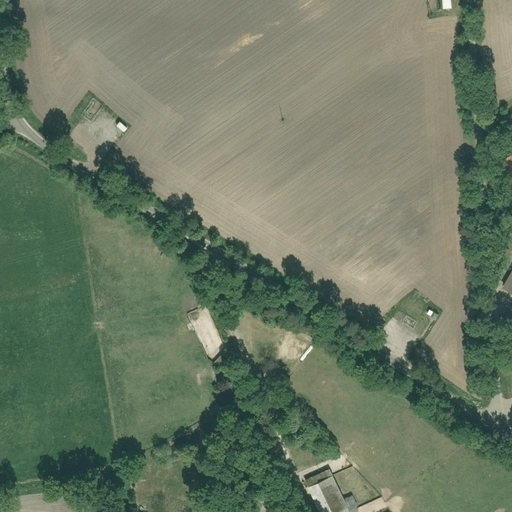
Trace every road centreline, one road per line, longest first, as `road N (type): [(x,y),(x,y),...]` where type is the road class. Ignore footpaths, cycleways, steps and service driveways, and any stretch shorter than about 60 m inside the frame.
road 1 (unclassified): [(12,127),(385,366),(494,426)]
road 2 (unclassified): [(494,426),(469,0)]
